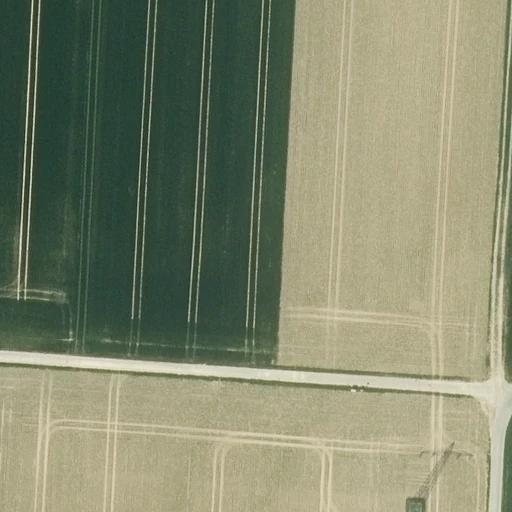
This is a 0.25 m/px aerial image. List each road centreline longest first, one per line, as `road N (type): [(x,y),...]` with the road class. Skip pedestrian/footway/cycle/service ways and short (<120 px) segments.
road 1 (track): [(511,393),(0,357)]
road 2 (track): [(511,147),(498,392)]
road 3 (track): [(493,511),(498,392)]
